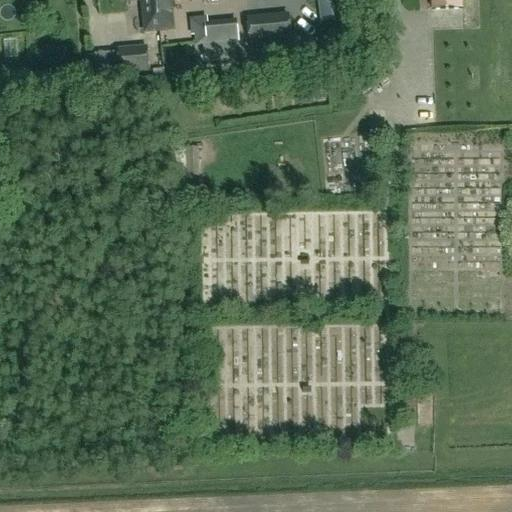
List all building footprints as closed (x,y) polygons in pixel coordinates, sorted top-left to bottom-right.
[(125,0),(126,2),(142,1),(144,24),(145,33),(159,31),(156,0),(125,0)] [(156,0),(159,31),(173,30),(169,0),(156,0)] [(318,0),(322,25),(345,21),(341,0),(318,0)] [(461,0),(431,0),(432,10),(462,9),(461,0)] [(289,15),(247,19),(249,44),(291,40),(289,15)] [(238,41),(237,25),(206,28),(206,29),(207,34),(197,35),(198,45),(238,41)] [(149,71),(147,48),(118,51),(120,74),(149,71)] [(199,177),(199,149),(186,149),(186,177),(199,177)] [(335,174),(338,198),(351,196),(348,172),(335,174)] [(415,416),(415,393),(406,393),(406,416),(415,416)]
